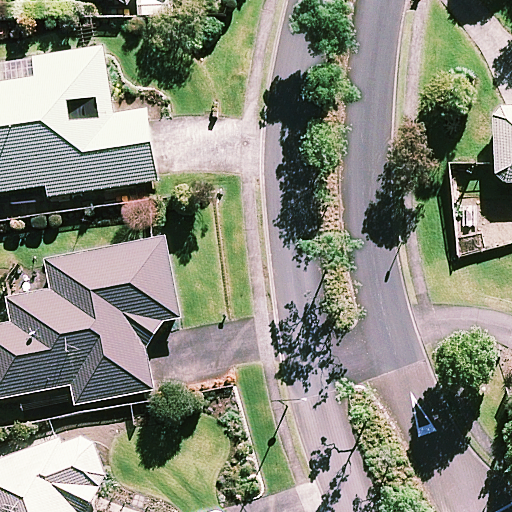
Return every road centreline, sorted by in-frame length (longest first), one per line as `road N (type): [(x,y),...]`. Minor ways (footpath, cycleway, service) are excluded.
road 1 (residential): [(314,376),(288,198),(298,76),(317,0)]
road 2 (residential): [(369,0),(366,209),(394,356)]
road 3 (residential): [(394,356),(431,438),(482,511)]
road 4 (residential): [(357,511),(314,376)]
